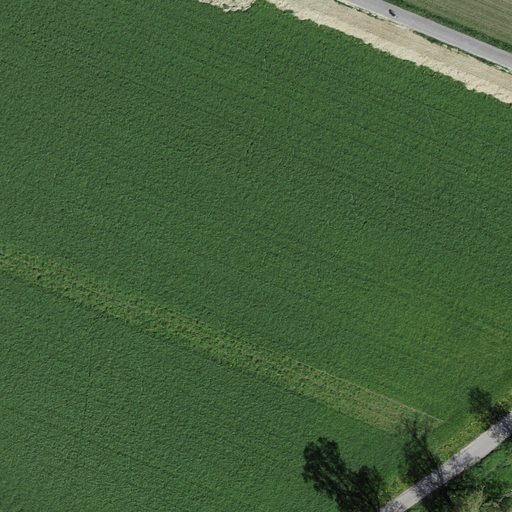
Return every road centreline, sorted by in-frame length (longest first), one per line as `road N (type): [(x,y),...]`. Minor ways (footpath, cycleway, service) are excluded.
road 1 (track): [(511,64),(358,0)]
road 2 (track): [(399,511),(476,466),(511,430)]
